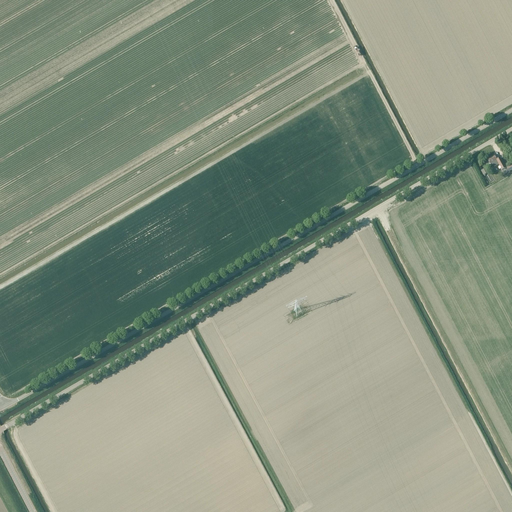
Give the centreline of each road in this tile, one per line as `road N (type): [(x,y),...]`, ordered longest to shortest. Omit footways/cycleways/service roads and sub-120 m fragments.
road 1 (unclassified): [(0,429),(511,130)]
road 2 (unclassified): [(511,110),(3,406)]
